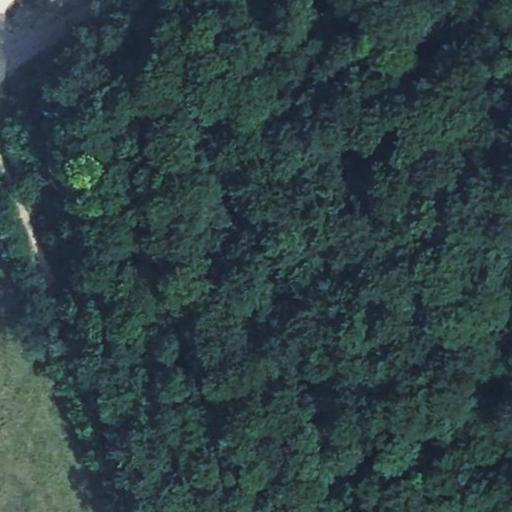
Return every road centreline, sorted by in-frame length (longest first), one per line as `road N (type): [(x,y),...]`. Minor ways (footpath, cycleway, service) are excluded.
road 1 (track): [(0,110),(55,273),(163,511)]
road 2 (track): [(186,0),(242,186)]
